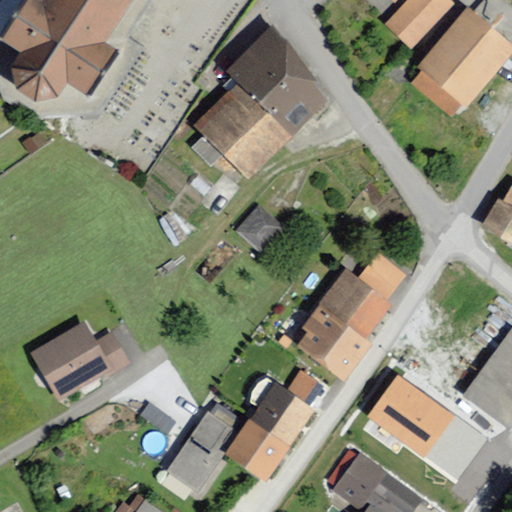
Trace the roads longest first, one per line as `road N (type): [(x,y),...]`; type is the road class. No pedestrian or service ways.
road 1 (residential): [(261,511),(452,237)]
road 2 (residential): [(452,237),(284,0)]
road 3 (residential): [(452,237),(511,130)]
